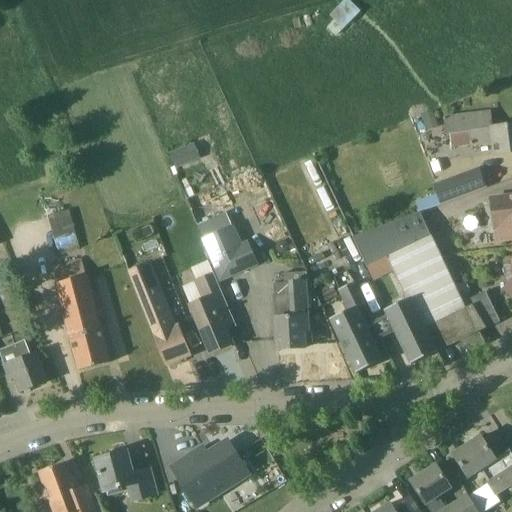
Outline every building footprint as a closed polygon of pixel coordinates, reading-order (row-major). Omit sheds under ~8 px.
[(434,110),(422,115),(428,130),(440,125),(434,110)] [(511,153),(511,126),(494,129),(492,113),(445,119),(447,136),(451,135),(453,149),(495,144),(496,156),(511,153)] [(171,152),(177,167),(202,157),(196,142),(171,152)] [(440,205),(485,187),(477,167),(432,184),(440,205)] [(511,241),(511,197),(491,200),(495,229),(497,229),(499,243),(511,241)] [(71,211),(50,216),(60,255),(81,250),(71,211)] [(430,237),(419,214),(354,238),(367,267),(387,257),(430,237)] [(467,355),(470,353),(486,345),(480,333),(488,329),(487,328),(473,305),(466,309),(430,237),(387,257),(394,271),(408,301),(434,355),(461,342),(467,355)] [(284,253),(287,250),(288,246),(285,242),(281,241),(277,244),(276,249),(279,252),(284,253)] [(209,257),(216,274),(219,281),(257,266),(247,243),(209,257)] [(374,281),(394,271),(387,257),(367,267),(374,281)] [(110,364),(99,321),(88,277),(87,277),(83,261),(54,269),(80,372),(110,364)] [(150,263),(129,271),(167,366),(192,356),(180,327),(176,329),(150,263)] [(237,326),(219,281),(216,274),(198,282),(206,300),(192,306),(212,355),(234,346),(228,331),(237,326)] [(380,355),(357,308),(366,303),(356,282),(340,290),(350,311),(331,320),(357,375),(383,362),(380,355)] [(279,351),(306,349),(305,333),(310,332),(309,317),(308,317),(306,283),(275,285),(277,319),(279,351)] [(469,299),(473,305),(487,328),(500,321),(485,291),(469,299)] [(412,366),(434,355),(408,301),(386,311),(412,366)] [(26,341),(0,351),(0,353),(11,381),(16,379),(21,393),(48,383),(37,354),(32,356),(26,341)] [(496,462),(497,461),(481,438),(454,455),(469,479),(481,472),(496,496),(511,486),(511,487),(511,468),(508,471),(505,467),(501,470),(496,462)] [(198,508),(250,475),(229,443),(209,455),(204,449),(173,469),(198,508)] [(134,475),(128,453),(97,461),(106,493),(130,486),(134,502),(157,495),(151,471),(134,475)] [(54,511),(105,511),(91,485),(79,490),(75,479),(72,480),(65,464),(40,474),(45,486),(36,490),(42,507),(52,504),(54,511)] [(452,489),(437,466),(412,483),(430,511),(478,511),(469,496),(447,510),(439,497),(452,489)]
